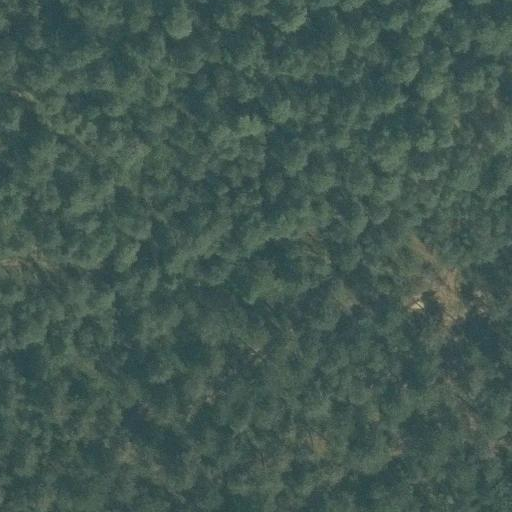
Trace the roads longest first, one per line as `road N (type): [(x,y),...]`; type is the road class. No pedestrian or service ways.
road 1 (track): [(434,260),(385,225),(336,214),(232,247),(193,239),(0,72)]
road 2 (track): [(479,511),(444,269),(434,260)]
